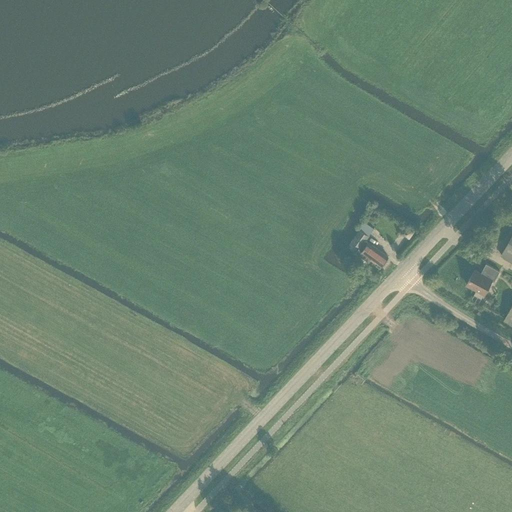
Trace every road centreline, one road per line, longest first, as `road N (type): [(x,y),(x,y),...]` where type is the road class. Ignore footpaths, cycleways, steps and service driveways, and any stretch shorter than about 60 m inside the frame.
road 1 (secondary): [(174,511),(396,278)]
road 2 (secondary): [(396,278),(511,156)]
road 3 (unclassified): [(511,353),(396,278)]
